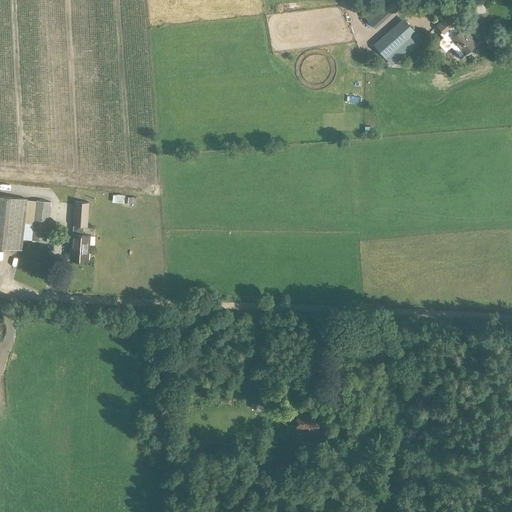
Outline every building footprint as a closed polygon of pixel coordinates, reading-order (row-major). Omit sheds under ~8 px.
[(379,0),(363,14),(375,28),(394,12),(383,0),(379,0)] [(455,26),(446,17),(437,25),(445,35),(448,32),(452,37),(451,38),(466,54),(476,44),(468,35),(469,34),(463,27),(457,33),(453,28),(455,26)] [(392,66),(422,39),(404,18),(374,45),(392,66)] [(111,193),(111,201),(123,201),(122,193),(111,193)] [(0,247),(22,249),(28,199),(0,195),(0,247)] [(46,242),(51,202),(36,200),(32,240),(46,242)] [(89,202),(75,201),(74,225),(87,226),(89,202)] [(66,267),(70,267),(70,268),(83,269),(84,253),(86,253),(87,239),(69,238),(69,252),(71,252),(70,261),(66,260),(66,267)] [(319,415),(297,415),(297,427),(319,427),(319,415)] [(390,493),(372,491),(371,503),(389,504),(390,493)]
